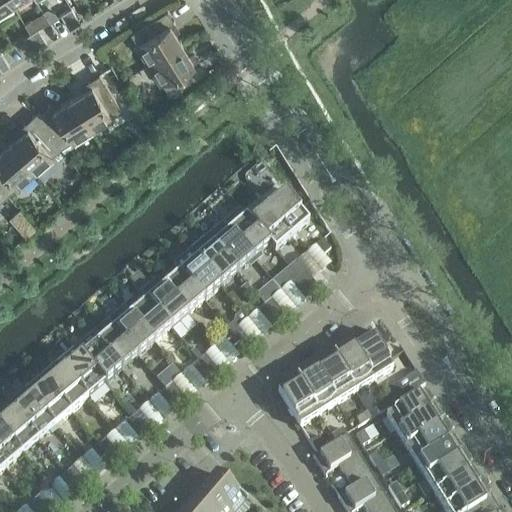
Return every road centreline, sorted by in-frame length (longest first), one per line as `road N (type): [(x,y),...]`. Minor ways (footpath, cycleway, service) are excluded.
road 1 (tertiary): [(387,265),(211,0)]
road 2 (tertiary): [(511,465),(387,265)]
road 3 (residential): [(232,400),(387,265)]
road 4 (residential): [(0,95),(151,0)]
road 5 (residential): [(98,511),(232,400)]
road 6 (residential): [(321,511),(273,436),(232,400)]
